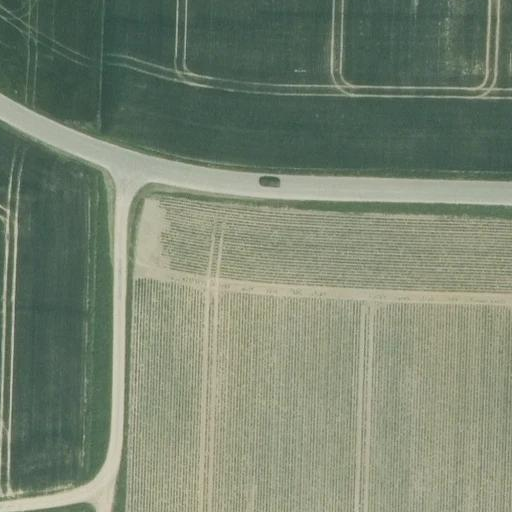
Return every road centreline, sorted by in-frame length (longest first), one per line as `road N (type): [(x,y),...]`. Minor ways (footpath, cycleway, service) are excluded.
road 1 (unclassified): [(125,155),(245,185),(511,194)]
road 2 (unclassified): [(113,485),(125,155)]
road 3 (unclassified): [(0,105),(125,155)]
